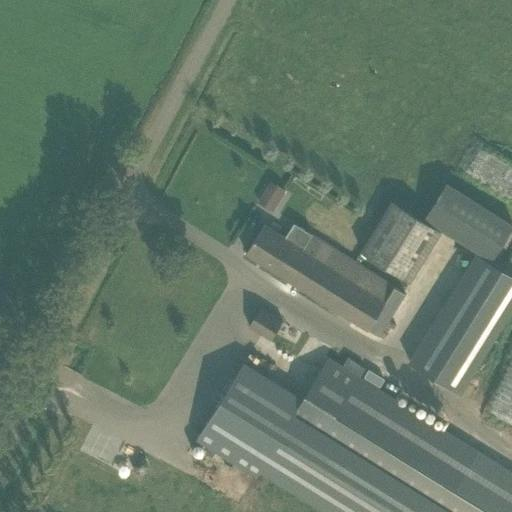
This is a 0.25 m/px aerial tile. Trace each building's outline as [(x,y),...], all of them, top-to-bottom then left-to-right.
[(270,178),(258,199),(274,208),(286,187),(270,178)] [(511,218),(448,179),(425,216),(496,259),(511,232),(511,218)] [(363,253),(416,278),(442,223),(390,198),(363,253)] [(246,252),(246,253),(380,335),(405,294),(393,286),(394,284),(294,223),(285,236),(264,223),(246,252)] [(511,274),(477,253),(409,361),(460,393),(511,309),(511,274)] [(271,341),(283,321),(260,306),(248,327),(271,341)] [(511,511),(511,468),(482,450),(481,451),(360,375),(365,368),(348,357),(343,366),(331,358),(305,399),(246,361),(198,437),(257,475),(263,467),(334,511),(511,511)] [(511,426),(511,409),(510,408),(508,412),(494,404),(489,414),(511,426)]
